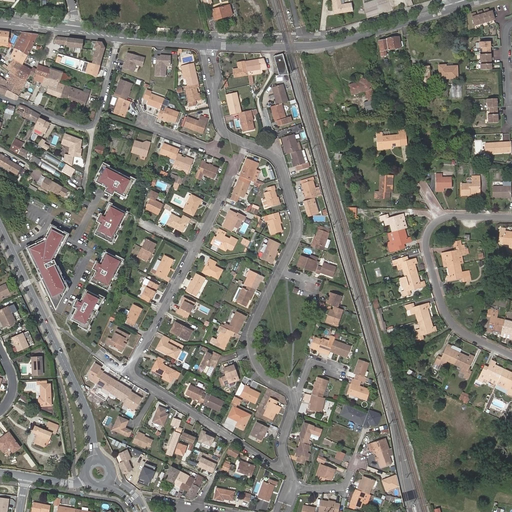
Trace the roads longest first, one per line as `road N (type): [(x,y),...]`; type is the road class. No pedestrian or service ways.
road 1 (residential): [(231,438),(130,372),(195,248)]
road 2 (tertiary): [(456,6),(315,45),(204,44)]
road 3 (secondary): [(94,459),(89,417),(0,225)]
road 4 (residential): [(511,357),(465,336),(446,313),(425,248),(447,216),(511,217)]
road 5 (residential): [(0,96),(86,127),(96,121),(118,37)]
road 6 (residential): [(297,396),(259,369),(250,342),(279,269)]
